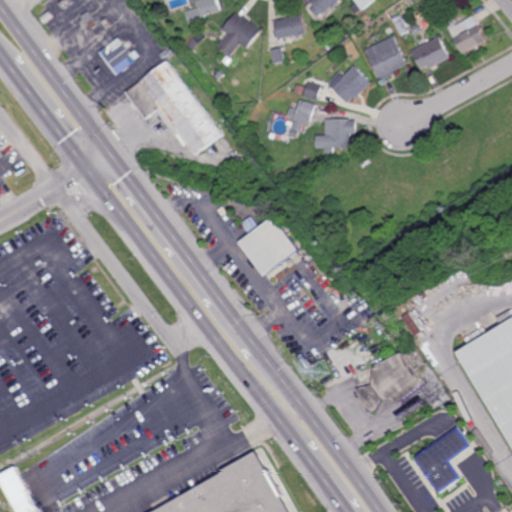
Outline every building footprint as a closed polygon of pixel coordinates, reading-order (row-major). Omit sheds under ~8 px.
[(221,0),(224,9),(207,14),(208,18),(191,23),(188,11),(203,7),(201,1),(193,3),(192,0),(221,0)] [(343,0),(340,3),(339,2),(326,14),(325,13),(320,17),(309,5),(313,1),(312,0),(343,0)] [(376,0),(366,10),(357,0),(376,0)] [(245,17),(247,15),(265,30),(250,49),(225,29),(238,12),(245,17)] [(304,36),(298,37),(297,35),(281,39),(276,21),(305,14),(309,33),(303,35),(304,36)] [(403,36),(394,19),(402,14),(412,31),(403,36)] [(458,24),(475,15),(489,40),(466,53),(452,28),(451,29),(444,18),(452,14),(458,24)] [(383,81),(367,50),(395,36),(409,64),(396,71),(397,74),(383,81)] [(432,68),(431,66),(423,70),(413,51),(441,36),(452,58),(432,68)] [(127,44),(132,40),(134,43),(130,47),(134,53),(138,50),(142,56),(139,58),(140,60),(120,75),(103,52),(122,37),(127,44)] [(329,52),(325,48),(331,43),(334,48),(329,52)] [(276,65),(272,50),(284,47),(288,62),(276,65)] [(200,156),(191,145),(189,147),(161,110),(147,120),(127,94),(170,60),(227,135),(200,156)] [(374,83),(359,99),(356,97),(350,103),(330,85),(341,73),(345,77),(356,65),(374,83)] [(217,77),(213,72),(218,67),(223,72),(217,77)] [(320,100),(306,96),(311,81),(324,85),(320,100)] [(304,95),(296,92),(299,84),(307,87),(304,95)] [(312,125),(296,120),(296,118),(289,116),(293,103),(301,105),(303,99),(318,104),(312,125)] [(320,148),(320,135),(328,135),(328,119),(353,118),(353,148),(320,148)] [(299,138),(291,135),(293,129),(296,130),(298,123),(303,125),(299,138)] [(303,252),(269,277),(244,243),(277,218),(303,252)] [(71,365),(32,314),(62,292),(100,343),(71,365)] [(420,337),(405,317),(418,308),(427,321),(421,325),(426,332),(420,337)] [(511,439),(462,354),(511,323),(511,439)] [(419,373),(424,379),(425,378),(430,385),(406,403),(387,401),(380,413),(376,411),(374,414),(371,414),(359,396),(363,395),(362,390),(377,386),(379,368),(407,354),(414,364),(413,365),(419,373)] [(439,441),(459,427),(473,448),(453,462),(439,441)] [(444,492),(418,455),(439,441),(465,478),(444,492)] [(156,511),(224,474),(223,471),(257,452),(291,511),(156,511)] [(38,511),(19,511),(0,477),(18,467),(42,510),(38,511)]
